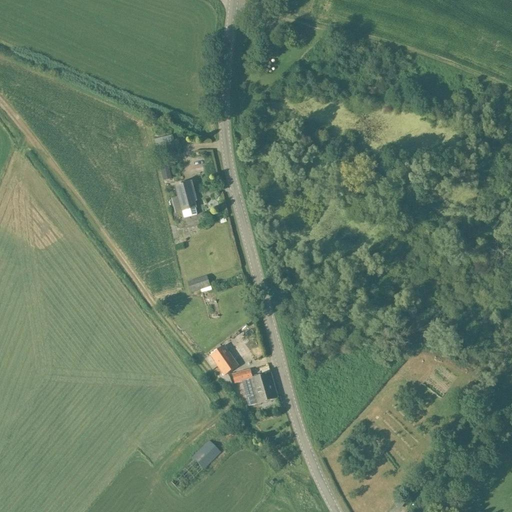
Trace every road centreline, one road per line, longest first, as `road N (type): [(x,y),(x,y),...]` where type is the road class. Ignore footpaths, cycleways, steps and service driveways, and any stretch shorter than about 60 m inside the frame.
road 1 (secondary): [(335,511),(292,409),(224,145),(233,0)]
road 2 (track): [(158,468),(224,410),(227,397),(0,102)]
road 3 (track): [(511,94),(438,60),(233,1)]
